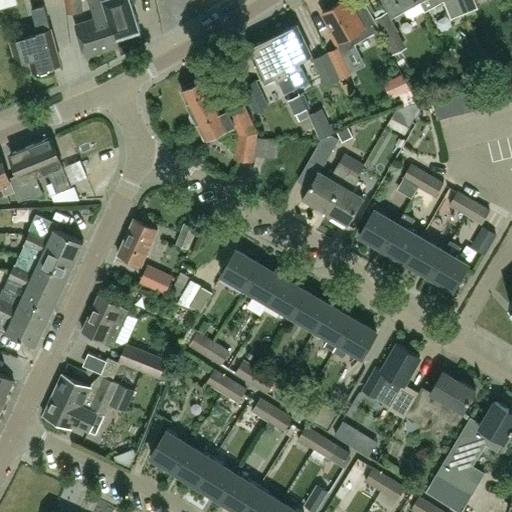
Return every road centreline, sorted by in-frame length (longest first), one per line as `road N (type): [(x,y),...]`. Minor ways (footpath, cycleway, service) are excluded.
road 1 (residential): [(511,380),(382,306),(342,256),(184,164),(141,151)]
road 2 (residential): [(17,427),(141,151)]
road 3 (residential): [(17,427),(185,511)]
road 4 (residential): [(115,89),(270,0)]
road 5 (residential): [(0,136),(115,89)]
